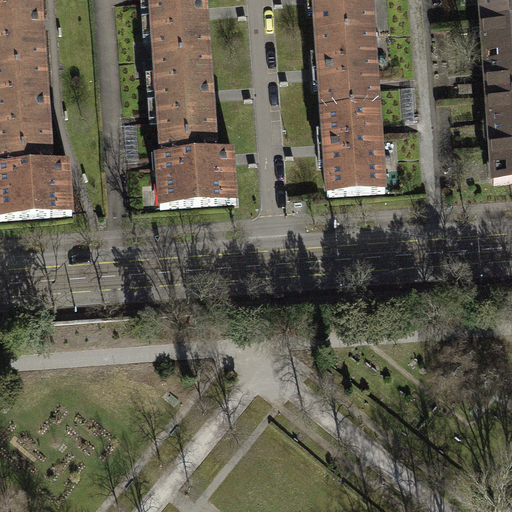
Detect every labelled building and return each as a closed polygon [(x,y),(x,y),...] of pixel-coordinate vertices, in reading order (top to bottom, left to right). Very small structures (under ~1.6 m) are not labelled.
[(0,0),(0,70),(46,67),(40,0),(0,0)] [(155,59),(209,55),(205,0),(145,0),(148,41),(154,41),(155,59)] [(317,36),(374,32),(371,0),(307,0),(309,16),(315,15),(317,36)] [(511,22),(511,0),(480,0),(483,25),(511,22)] [(511,99),(511,22),(483,25),(488,102),(511,99)] [(322,113),(379,109),(374,32),(317,36),(318,58),(312,58),(314,92),(320,92),(322,113)] [(161,142),(215,139),(209,55),(155,59),(156,78),(151,78),(154,124),(159,124),(161,142)] [(0,154),(52,150),(46,67),(0,70),(0,154)] [(511,99),(488,102),(494,186),(511,184),(511,99)] [(379,109),(322,113),(323,134),(317,135),(320,168),(326,168),(328,199),(385,194),(379,109)] [(215,139),(161,142),(162,160),(157,160),(160,211),(237,205),(234,166),(217,167),(215,139)] [(52,150),(0,154),(0,222),(73,217),(70,177),(58,178),(57,167),(53,167),(52,150)]
